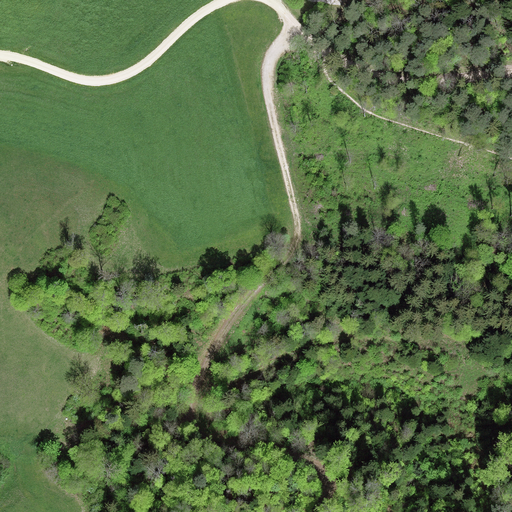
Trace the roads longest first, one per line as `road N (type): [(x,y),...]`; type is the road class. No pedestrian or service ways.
road 1 (track): [(292,20),(267,81),(295,241),(221,335),(188,419),(211,440),(313,467),(322,482),(313,511)]
road 2 (track): [(511,336),(325,342),(247,379),(194,390)]
road 3 (track): [(270,0),(340,63),(383,76),(511,69)]
road 4 (track): [(0,54),(85,81),(110,79),(135,70),(224,0)]
